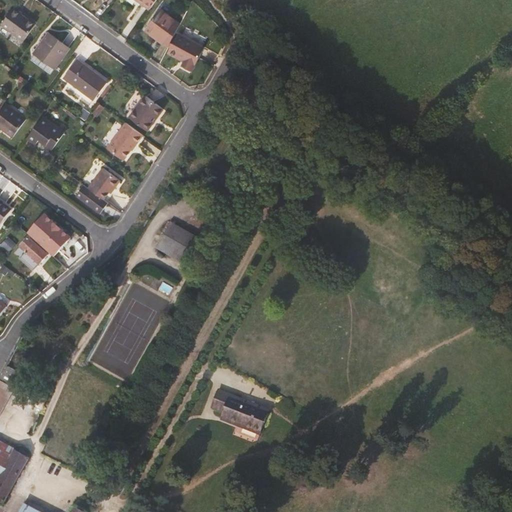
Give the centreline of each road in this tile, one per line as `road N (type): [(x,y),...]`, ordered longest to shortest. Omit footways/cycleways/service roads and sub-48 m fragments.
road 1 (track): [(37,450),(39,427),(70,362),(163,215),(220,199),(232,187),(261,188),(271,215),(104,511)]
road 2 (residential): [(54,0),(200,107),(114,243)]
road 3 (residential): [(114,243),(24,321),(1,361)]
road 4 (residential): [(0,160),(114,243)]
